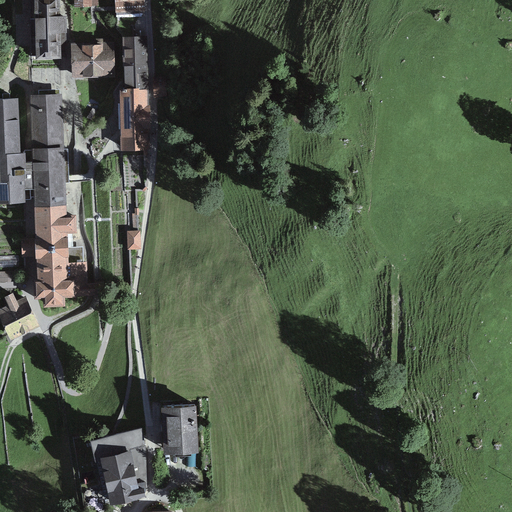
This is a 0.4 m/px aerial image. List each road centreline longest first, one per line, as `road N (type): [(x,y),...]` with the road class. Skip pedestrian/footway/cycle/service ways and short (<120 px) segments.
road 1 (residential): [(147,0),(155,136),(134,317),(158,494)]
road 2 (track): [(410,511),(397,417),(397,252)]
